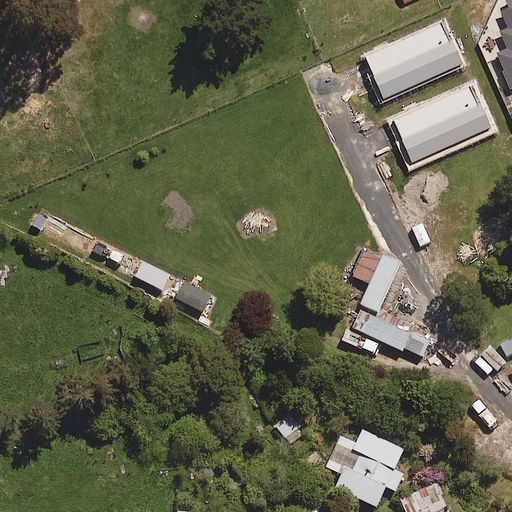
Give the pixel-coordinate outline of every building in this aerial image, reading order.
[(511,0),(506,0),(505,1),(509,11),(503,14),(510,30),(502,34),(508,49),(497,54),(511,89),(511,88),(511,0)] [(416,274),(427,266),(431,273),(438,268),(440,272),(445,269),(438,259),(445,254),(427,228),(398,248),(416,274)] [(401,262),(367,247),(354,277),(369,284),(360,304),(379,313),(401,262)] [(430,342),(361,311),(347,341),(397,364),(404,349),(423,357),(430,342)] [(511,354),(511,338),(501,344),(508,357),(511,354)] [(306,432),(290,414),(275,427),(292,445),(306,432)] [(405,450),(364,431),(357,444),(342,437),(327,468),(343,475),(336,488),(377,507),(387,487),(396,492),(404,475),(395,471),(405,450)] [(449,511),(437,486),(403,502),(407,511),(449,511)]
